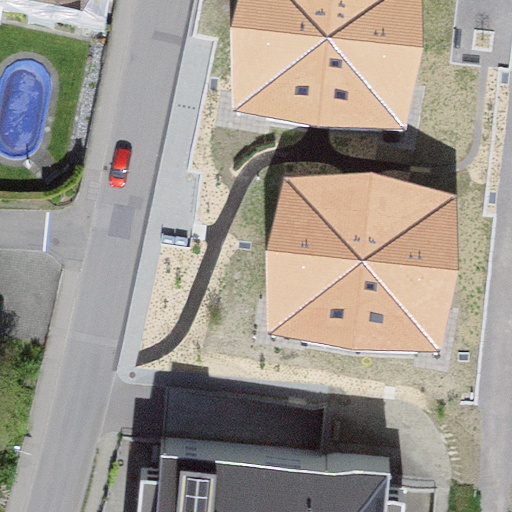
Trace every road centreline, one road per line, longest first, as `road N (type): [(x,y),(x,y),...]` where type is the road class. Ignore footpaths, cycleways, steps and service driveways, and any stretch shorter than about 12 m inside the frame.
road 1 (residential): [(51,511),(122,232)]
road 2 (residential): [(122,232),(170,0)]
road 3 (residential): [(0,228),(122,232)]
